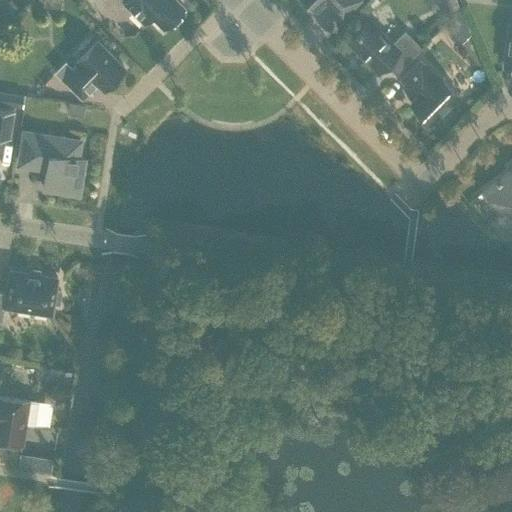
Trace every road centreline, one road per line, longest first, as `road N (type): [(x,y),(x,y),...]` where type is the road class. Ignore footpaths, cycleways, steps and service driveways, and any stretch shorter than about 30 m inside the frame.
road 1 (unclassified): [(511,303),(133,243)]
road 2 (residential): [(243,0),(427,182),(511,110)]
road 3 (residential): [(229,0),(119,110)]
road 4 (residential): [(133,243),(0,222)]
